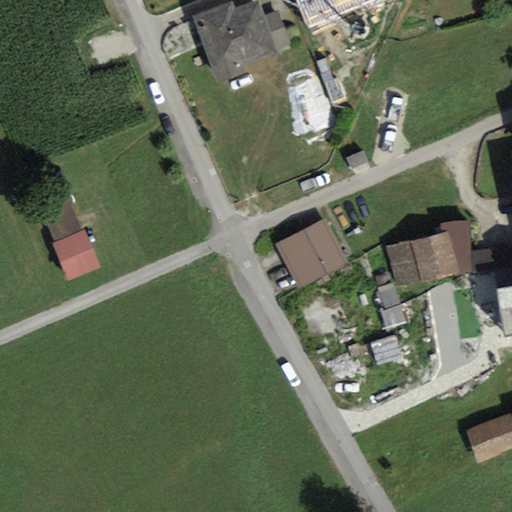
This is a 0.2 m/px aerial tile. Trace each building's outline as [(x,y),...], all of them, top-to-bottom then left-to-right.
[(208,49),(215,69),(270,48),(254,1),(230,10),(227,3),(197,16),(206,44),(203,45),(205,50),(208,49)] [(360,149),(344,155),(349,167),(365,160),(360,149)] [(467,217),(439,225),(440,229),(448,267),(449,270),(467,267),(467,217)] [(280,244),(302,290),(351,266),(328,220),(280,244)] [(80,227),(52,240),(66,274),(94,262),(80,227)] [(448,267),(440,229),(411,237),(420,274),(448,267)] [(411,237),(386,244),(394,281),(420,274),(411,237)] [(511,342),(511,264),(506,265),(508,277),(511,276),(511,282),(495,285),(498,305),(510,303),(511,310),(498,313),(503,344),(511,342)] [(338,304),(312,315),(322,339),(348,328),(338,304)] [(511,379),(503,382),(511,410),(511,379)] [(511,417),(467,433),(476,458),(511,445),(511,417)]
